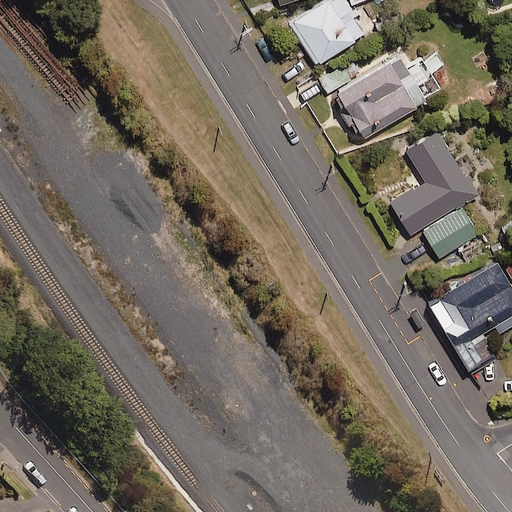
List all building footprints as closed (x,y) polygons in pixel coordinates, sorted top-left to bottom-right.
[(365,31),(355,16),(359,13),(355,6),(353,8),(347,0),(322,0),(288,23),(316,64),(365,31)] [(408,67),(400,53),(332,93),(360,139),(442,89),(423,58),(408,67)] [(350,80),(343,67),(319,80),(326,93),(350,80)] [(421,230),(460,205),(477,194),(435,129),(404,149),(425,181),(391,203),(412,236),(421,230)] [(460,205),(421,230),(440,258),(478,234),(460,205)] [(511,277),(511,257),(503,263),(511,277)] [(511,324),(511,286),(496,260),(427,301),(467,369),(494,353),(481,332),(494,325),(498,333),(511,324)]
